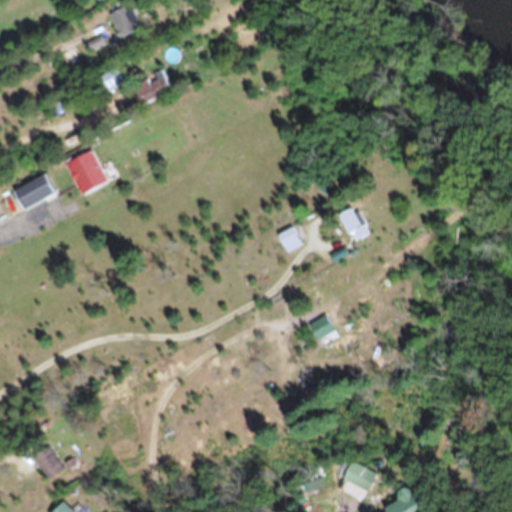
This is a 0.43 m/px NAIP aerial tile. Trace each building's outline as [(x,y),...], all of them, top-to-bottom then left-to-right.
[(108,21),(117,45),(137,37),(128,13),(108,21)] [(132,89),(139,110),(169,100),(162,79),(132,89)] [(106,190),(90,158),(63,171),(80,203),(106,190)] [(10,197),(19,217),(54,201),(45,181),(10,197)] [(371,239),(356,211),(338,221),(354,249),(371,239)] [(288,261),(305,250),(293,232),(276,243),(288,261)]
